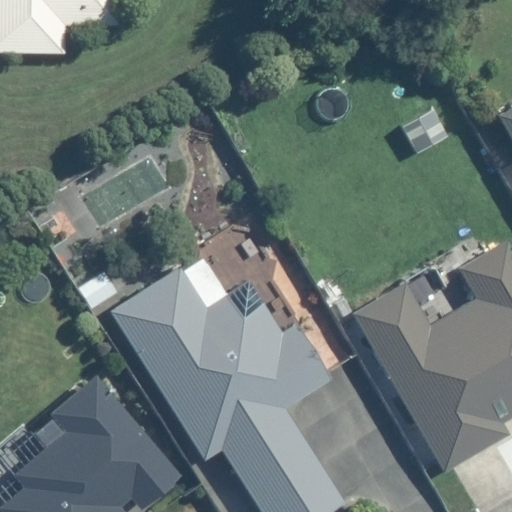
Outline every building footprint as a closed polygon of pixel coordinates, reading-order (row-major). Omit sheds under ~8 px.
[(0,0),(0,52),(68,53),(68,27),(114,28),(114,0),(0,0)] [(511,102),(493,113),(511,147),(511,102)] [(351,313),(444,473),(511,435),(504,422),(511,417),(511,252),(507,243),(461,269),(479,299),(432,326),(406,281),(351,313)] [(223,451),(260,511),(333,511),(346,505),(285,407),(331,379),(298,327),(283,335),(250,282),(207,308),(182,268),(110,312),(204,463),(223,451)] [(2,510),(3,511),(127,511),(124,508),(134,498),(143,508),(182,476),(97,375),(52,413),(67,430),(14,475),(26,490),(2,510)]
